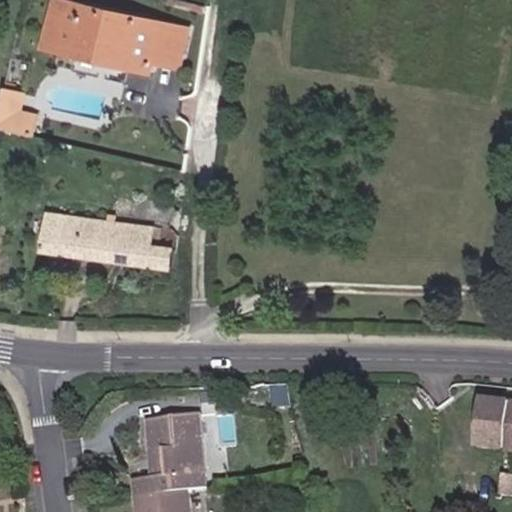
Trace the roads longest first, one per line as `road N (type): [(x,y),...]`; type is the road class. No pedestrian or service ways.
road 1 (secondary): [(511,362),(45,356)]
road 2 (residential): [(45,356),(61,511)]
